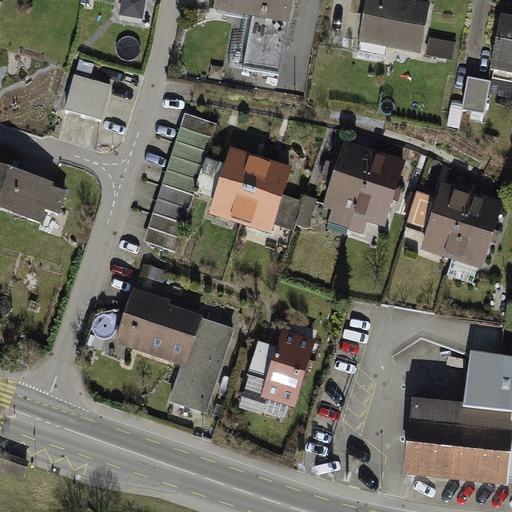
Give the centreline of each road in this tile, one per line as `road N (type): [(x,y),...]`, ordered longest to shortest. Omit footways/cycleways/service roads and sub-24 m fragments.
road 1 (primary): [(42,423),(308,511)]
road 2 (unknown): [(392,511),(389,392),(378,334),(428,333),(468,348)]
road 3 (residential): [(42,423),(118,173)]
road 4 (residential): [(118,173),(140,133),(174,0)]
road 5 (residential): [(0,131),(118,173)]
